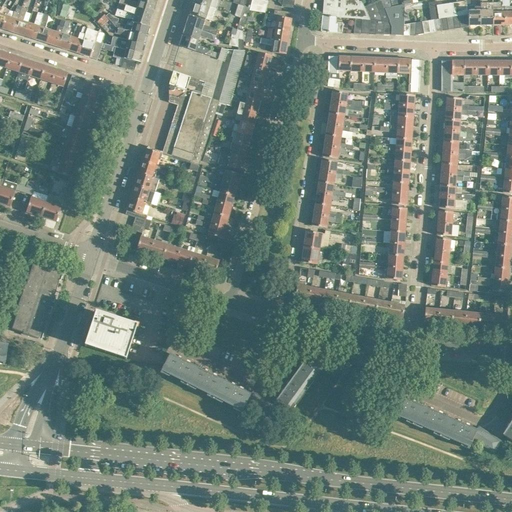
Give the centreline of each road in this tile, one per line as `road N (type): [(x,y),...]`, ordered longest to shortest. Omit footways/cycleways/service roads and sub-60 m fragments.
road 1 (secondary): [(511,500),(115,456)]
road 2 (residential): [(412,343),(434,47)]
road 3 (residential): [(325,43),(286,319)]
road 4 (residential): [(230,300),(301,42)]
road 5 (unclassified): [(186,287),(181,349),(251,384),(266,380),(303,323)]
road 6 (secondary): [(160,487),(381,511)]
road 7 (unclassified): [(400,341),(402,384),(480,421),(493,414),(511,378)]
road 8 (tertiary): [(91,256),(147,87)]
road 9 (residential): [(0,38),(147,87)]
road 10 (unclassified): [(0,511),(43,495),(132,502)]
road 11 (tertiary): [(48,383),(91,256)]
